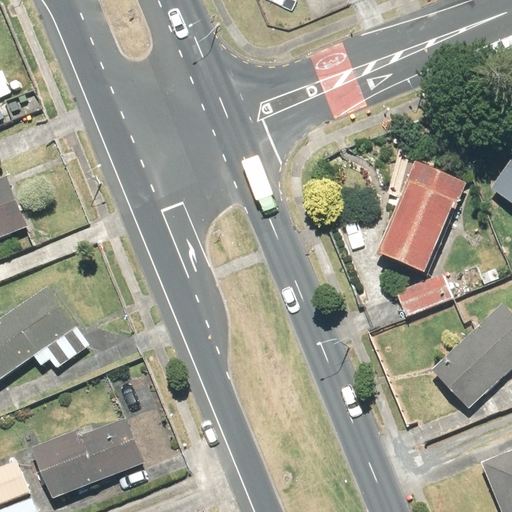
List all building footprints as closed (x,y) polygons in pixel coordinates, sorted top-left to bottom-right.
[(511,212),(511,158),(487,196),(511,212)] [(423,283),(464,187),(412,165),(371,260),(423,283)] [(0,244),(27,233),(5,181),(0,182),(0,244)] [(450,276),(399,294),(409,321),(460,304),(450,276)] [(89,353),(45,291),(0,322),(0,386),(34,363),(40,371),(50,364),(57,375),(89,353)] [(466,415),(511,371),(511,320),(498,305),(426,372),(466,415)] [(31,454),(50,504),(145,466),(127,423),(79,442),(77,436),(31,454)] [(511,511),(511,451),(477,467),(497,511),(511,511)] [(23,462),(0,470),(0,511),(36,498),(23,462)] [(42,511),(38,500),(7,511),(42,511)]
